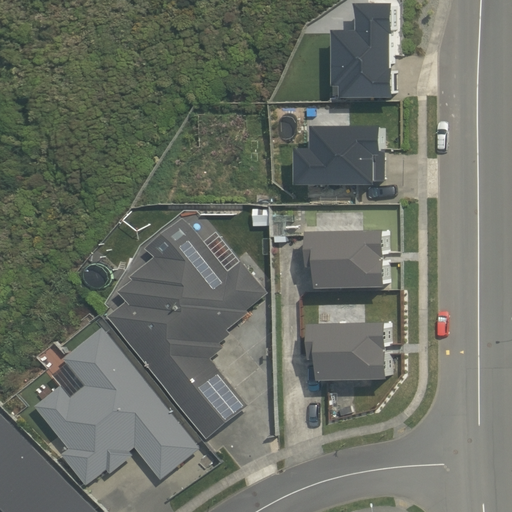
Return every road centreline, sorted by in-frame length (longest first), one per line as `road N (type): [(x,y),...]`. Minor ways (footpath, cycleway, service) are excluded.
road 1 (tertiary): [(480,462),(481,0)]
road 2 (residential): [(480,462),(360,472),(257,511)]
